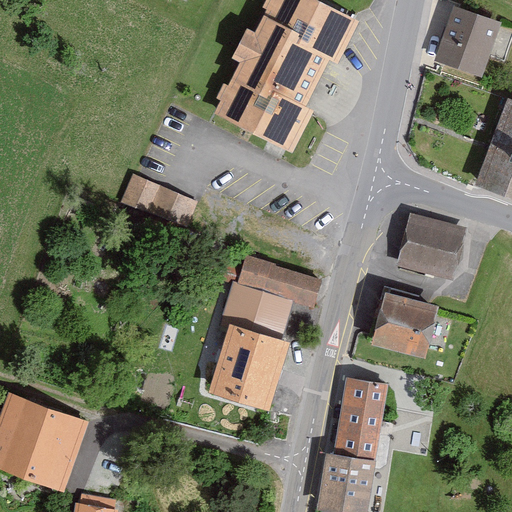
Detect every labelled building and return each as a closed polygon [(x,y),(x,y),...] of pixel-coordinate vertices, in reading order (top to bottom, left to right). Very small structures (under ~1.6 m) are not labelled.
[(366,20),(325,0),(278,0),(263,31),(254,27),(239,58),(248,62),(222,113),(299,151),(318,112),(312,109),(337,58),(346,62),(366,20)] [(506,21),(459,5),(440,58),(487,75),(506,21)] [(511,107),(483,183),(511,194),(511,107)] [(201,200),(136,172),(125,198),(190,226),(201,200)] [(470,226),(415,214),(405,262),(460,274),(470,226)] [(328,277),(252,253),(244,280),(303,298),(320,303),(328,277)] [(303,298),(244,280),(236,278),(222,324),(236,328),(237,323),(290,339),(303,298)] [(444,307),(393,293),(380,342),(431,356),(444,307)] [(290,339),(237,323),(236,328),(218,391),(278,409),(298,341),(290,339)] [(392,383),(351,376),(338,451),(381,457),(392,383)] [(94,421),(10,391),(0,418),(0,463),(71,488),(94,421)] [(338,451),(331,451),(323,507),(359,511),(373,511),(381,457),(338,451)] [(116,511),(117,507),(76,501),(74,511),(116,511)]
